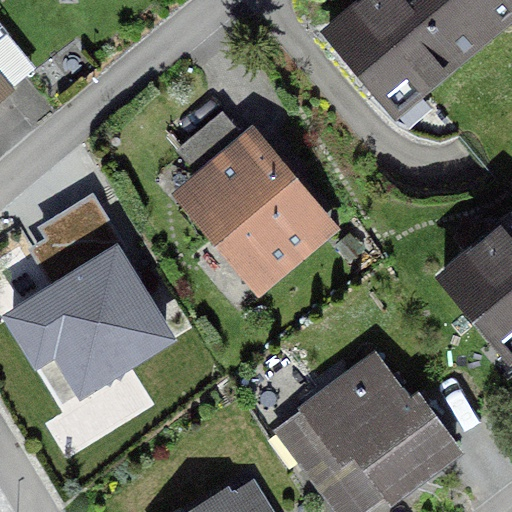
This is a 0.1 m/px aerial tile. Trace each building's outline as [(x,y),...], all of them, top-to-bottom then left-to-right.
[(511,0),(379,0),(372,6),(367,0),(365,0),(325,34),(376,95),(399,76),(415,95),(511,12),(511,0)] [(317,227),(263,163),(249,146),(246,149),(219,118),(175,154),(202,186),(187,198),(209,224),(208,240),(218,251),(233,253),(255,279),(317,227)] [(511,218),(499,229),(504,236),(487,251),(481,244),(439,279),(491,340),(511,322),(511,218)] [(164,328),(112,241),(5,305),(32,349),(51,338),(76,381),(164,328)] [(275,433),(334,511),(365,511),(372,507),(338,462),(352,452),(387,499),(451,452),(414,402),(406,408),(371,361),(275,433)] [(262,511),(263,511),(250,490),(224,506),(218,497),(194,511),(262,511)]
